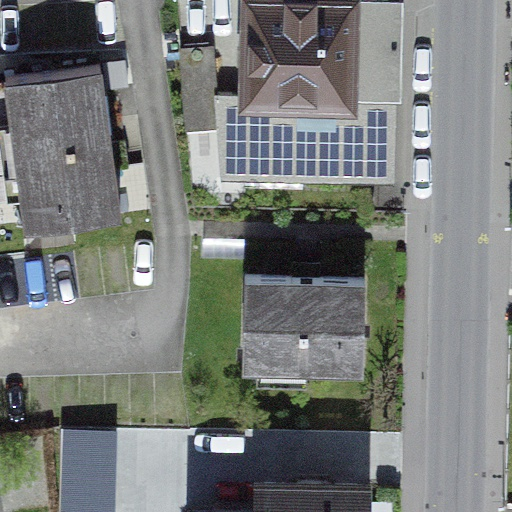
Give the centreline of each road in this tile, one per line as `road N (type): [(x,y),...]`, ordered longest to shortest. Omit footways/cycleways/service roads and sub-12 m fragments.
road 1 (tertiary): [(467,0),(454,511)]
road 2 (unknown): [(461,226),(181,226)]
